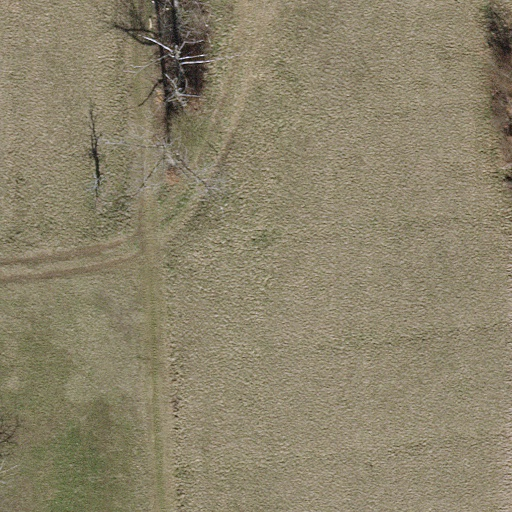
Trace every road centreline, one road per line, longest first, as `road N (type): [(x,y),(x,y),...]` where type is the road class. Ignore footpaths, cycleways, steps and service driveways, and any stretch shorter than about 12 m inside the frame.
road 1 (track): [(180,511),(154,0)]
road 2 (track): [(0,273),(171,258)]
